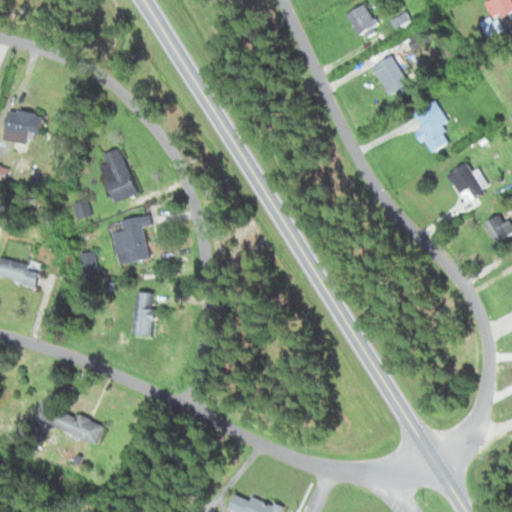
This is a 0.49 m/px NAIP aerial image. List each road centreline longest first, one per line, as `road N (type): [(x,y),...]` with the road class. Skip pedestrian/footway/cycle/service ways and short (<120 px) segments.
road 1 (primary): [(436,459),(146,0)]
road 2 (residential): [(436,459),(483,405),(491,378),(485,321),(444,257),(369,176),(284,0)]
road 3 (residential): [(195,405),(212,306),(199,217),(175,153),(96,70),(0,35)]
road 4 (residential): [(436,459),(339,470),(70,353),(0,333)]
